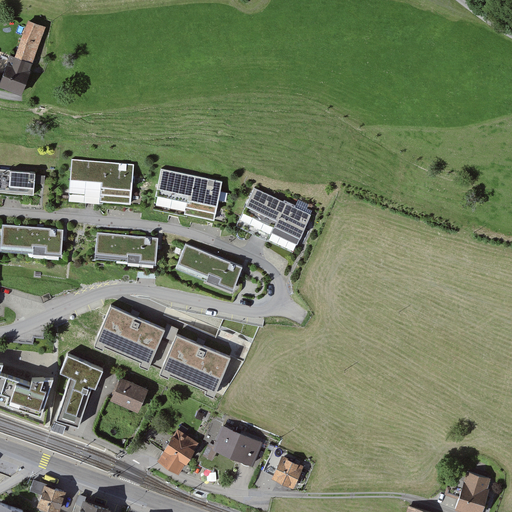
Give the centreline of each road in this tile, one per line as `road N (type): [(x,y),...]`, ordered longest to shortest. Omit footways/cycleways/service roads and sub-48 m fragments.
road 1 (residential): [(0,330),(127,287),(248,312),(279,305),(270,268),(170,227),(0,216)]
road 2 (track): [(125,491),(143,463),(207,493),(405,500),(441,511)]
road 3 (tertiary): [(40,459),(184,511)]
